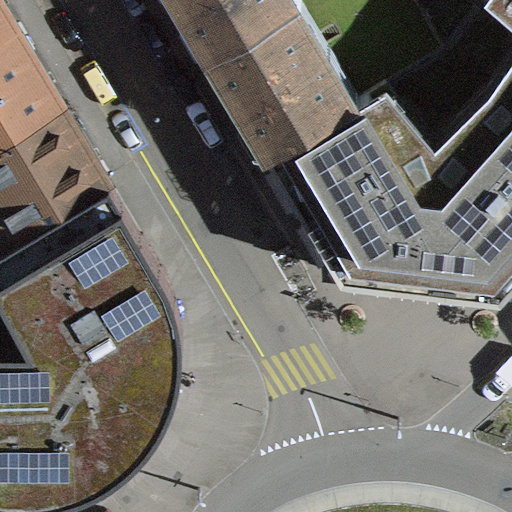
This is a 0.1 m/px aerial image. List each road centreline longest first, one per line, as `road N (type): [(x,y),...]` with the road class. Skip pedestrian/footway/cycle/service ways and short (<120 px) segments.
road 1 (residential): [(329,459),(301,366),(85,0)]
road 2 (motorway): [(511,495),(0,430)]
road 3 (motorway): [(511,431),(289,449),(96,511)]
road 4 (primary): [(482,468),(405,451),(329,459)]
